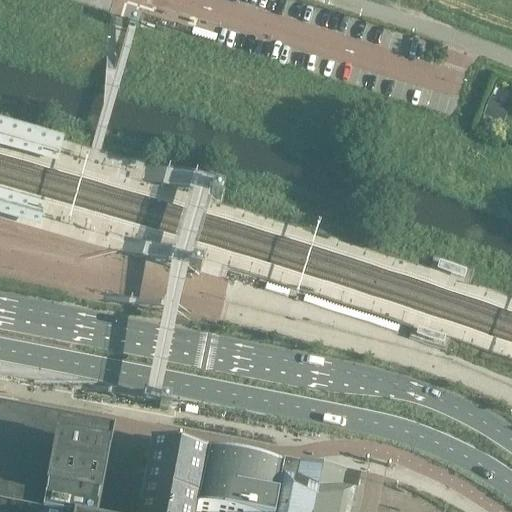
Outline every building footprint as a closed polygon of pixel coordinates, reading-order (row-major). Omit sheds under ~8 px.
[(127,29),(134,31),(136,32),(138,22),(128,19),(126,29),(127,29)] [(509,106),(489,98),(483,115),(484,116),(481,124),(491,127),(494,119),(502,122),(509,106)] [(0,120),(0,150),(54,165),(62,138),(0,120)] [(0,183),(0,215),(38,226),(47,197),(0,183)] [(223,192),(211,188),(209,193),(208,198),(220,201),(223,192)] [(202,263),(189,260),(186,269),(199,273),(201,268),(202,263)] [(438,265),(436,271),(463,281),(465,274),(438,265)] [(444,339),(418,330),(416,336),(442,345),(444,339)] [(171,402),(159,399),(157,409),(168,412),(171,402)] [(0,511),(97,511),(111,439),(0,417),(0,511)] [(352,511),(358,485),(149,447),(136,511),(352,511)]
